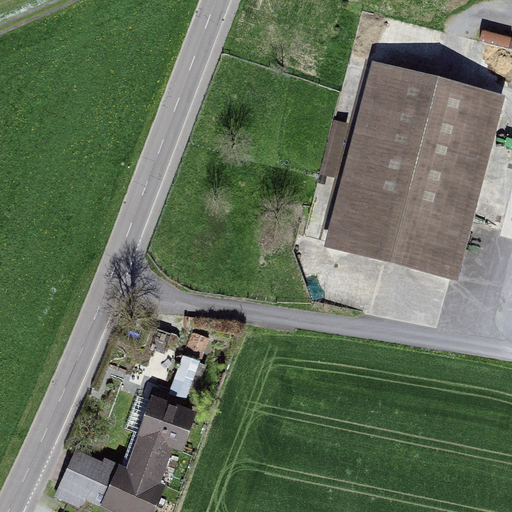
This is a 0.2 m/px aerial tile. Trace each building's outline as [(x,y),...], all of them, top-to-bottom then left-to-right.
[(506,94),(372,59),(355,125),(341,180),(324,244),(458,278),(506,94)] [(341,180),(355,125),(334,119),(320,174),(341,180)] [(208,339),(192,333),(175,379),(191,384),(208,339)] [(191,384),(175,379),(170,392),(183,397),(186,398),(191,384)] [(86,499),(115,511),(153,511),(166,484),(161,482),(173,447),(183,451),(198,410),(181,404),(183,397),(170,392),(154,386),(150,399),(126,466),(123,464),(105,457),(103,461),(74,451),(54,497),(81,508),(86,499)] [(126,466),(150,399),(138,395),(126,428),(135,431),(123,464),(126,466)]
